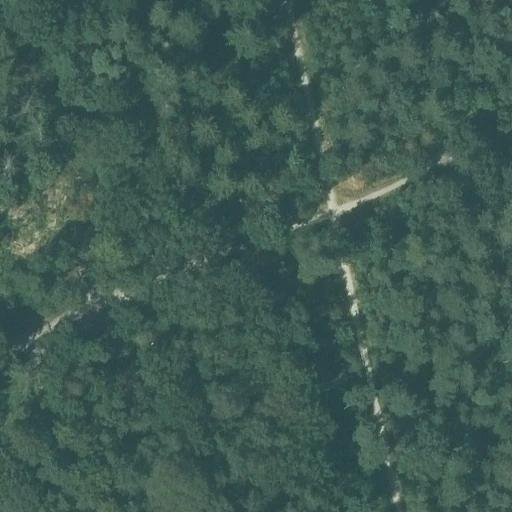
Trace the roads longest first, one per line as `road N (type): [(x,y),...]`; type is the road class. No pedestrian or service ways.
road 1 (track): [(286,0),(399,511)]
road 2 (track): [(0,337),(334,212)]
road 3 (track): [(95,297),(66,435),(91,511)]
